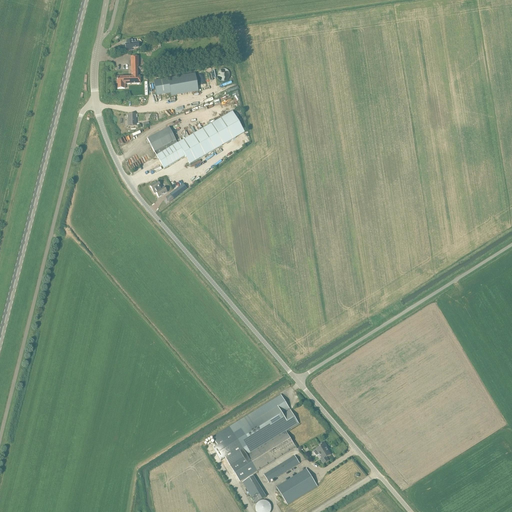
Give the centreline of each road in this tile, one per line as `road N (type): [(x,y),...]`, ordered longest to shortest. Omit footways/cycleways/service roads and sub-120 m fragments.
road 1 (unclassified): [(0,436),(80,115),(95,104)]
road 2 (unclassified): [(298,380),(134,193),(95,104)]
road 3 (secondary): [(0,334),(83,0)]
road 4 (track): [(61,0),(0,247)]
road 5 (unclassified): [(298,380),(511,243)]
road 6 (unclassified): [(411,511),(298,380)]
